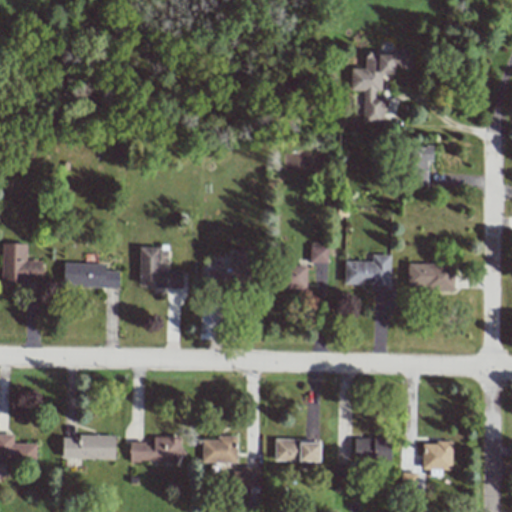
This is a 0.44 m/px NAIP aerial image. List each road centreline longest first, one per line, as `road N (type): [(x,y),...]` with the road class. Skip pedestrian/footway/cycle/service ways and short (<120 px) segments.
road 1 (residential): [(511,368),(0,356)]
road 2 (residential): [(486,511),(490,139)]
